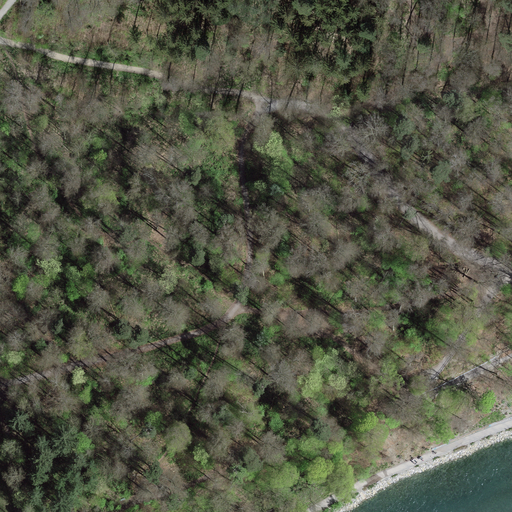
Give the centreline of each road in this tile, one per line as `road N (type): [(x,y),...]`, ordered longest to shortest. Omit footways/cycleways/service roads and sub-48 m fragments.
road 1 (track): [(511,269),(471,257),(415,218),(335,117),(283,104),(249,121),(240,143),(252,251),(238,306),(201,331),(1,384)]
road 2 (track): [(0,38),(283,104)]
